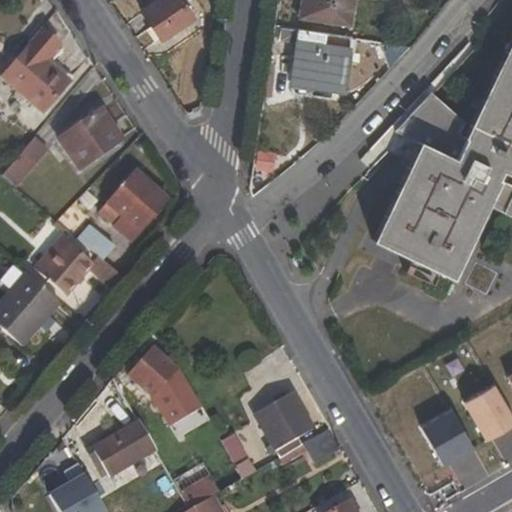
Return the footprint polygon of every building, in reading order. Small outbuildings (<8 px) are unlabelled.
[(193,19),(180,0),(157,0),(142,12),(161,41),(193,19)] [(353,0),(303,0),(301,17),(350,25),(353,0)] [(45,61),(58,45),(40,30),(2,79),(43,113),(68,82),(45,61)] [(292,84),(342,91),(350,38),(299,31),(292,84)] [(511,34),(463,137),(457,134),(462,122),(433,95),(396,135),(389,151),(409,161),(372,240),(408,257),(437,271),(453,278),(487,206),(511,217),(511,186),(497,179),(501,171),(511,175),(511,34)] [(77,171),(123,140),(101,107),(56,139),(77,171)] [(14,186),(46,149),(33,138),(1,175),(14,186)] [(130,243),(166,199),(133,171),(97,214),(130,243)] [(86,226),(75,239),(102,262),(113,248),(86,226)] [(64,297),(92,264),(60,237),(49,252),(54,257),(38,275),(64,297)] [(431,285),(437,271),(408,257),(402,273),(431,285)] [(95,270),(113,286),(120,277),(102,262),(95,270)] [(0,326),(22,346),(60,302),(24,272),(0,300),(0,326)] [(128,376),(153,398),(177,368),(152,346),(128,376)] [(270,456),(276,452),(278,458),(300,445),(298,439),(313,430),(285,380),(266,392),(271,402),(253,413),(272,446),(267,451),(270,456)] [(511,418),(494,387),(466,402),(488,442),(511,429),(511,418)] [(451,409),(423,425),(445,465),(473,449),(451,409)] [(108,478),(155,451),(138,419),(86,450),(100,475),(105,473),(108,478)] [(314,464),(339,449),(328,429),(302,443),(307,452),(314,464)] [(249,456),(237,435),(222,444),(233,465),(249,456)] [(282,467),(307,452),(302,443),(300,445),(278,458),(277,459),(282,467)] [(210,477),(202,463),(172,479),(189,509),(213,495),(219,492),(216,486),(210,477)] [(232,476),(227,466),(210,477),(216,486),(232,476)] [(222,511),(213,495),(189,509),(183,511),(222,511)] [(326,511),(353,511),(351,508),(355,506),(351,498),(326,511)]
